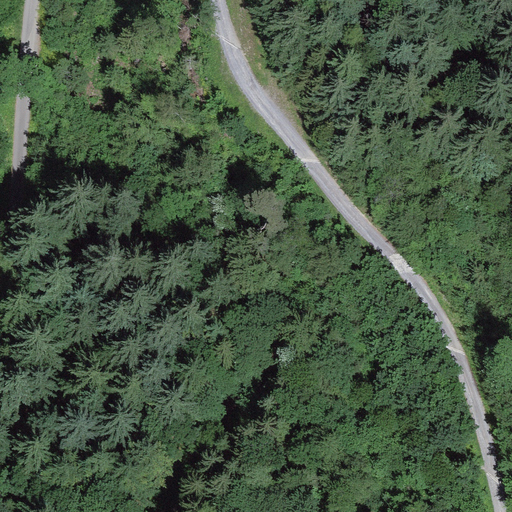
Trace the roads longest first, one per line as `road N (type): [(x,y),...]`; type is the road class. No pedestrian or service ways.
road 1 (track): [(504,511),(467,375),(425,291),(267,110),(230,46),(218,0)]
road 2 (track): [(36,0),(0,290)]
